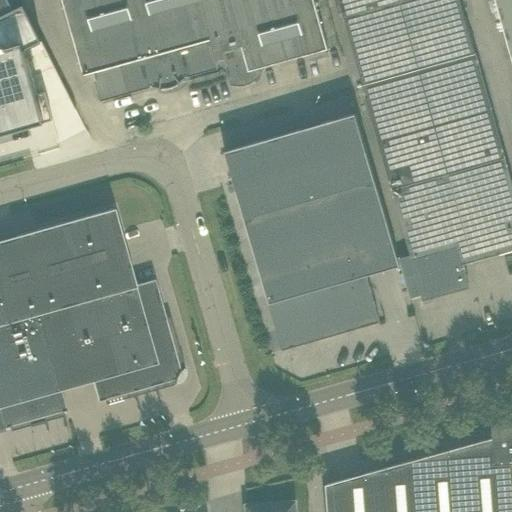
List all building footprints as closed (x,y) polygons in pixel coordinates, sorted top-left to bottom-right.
[(0,0),(0,17),(14,10),(13,10),(8,0),(0,0)] [(63,0),(78,56),(84,75),(96,72),(98,78),(95,79),(101,100),(151,86),(150,85),(151,84),(155,86),(158,87),(161,87),(161,85),(168,85),(173,84),(179,81),(180,82),(182,80),(184,78),(186,74),(188,75),(188,76),(218,67),(217,65),(225,63),(230,83),(229,84),(232,85),(234,85),(236,86),(239,86),(241,86),(243,85),(246,85),(248,84),(250,83),(252,82),(254,81),(256,79),(258,77),(259,76),(258,75),(256,68),(327,48),(322,29),(313,0),(63,0)] [(338,0),(343,17),(402,0),(338,0)] [(511,0),(494,0),(511,62),(511,0)] [(0,134),(52,120),(44,92),(36,94),(24,50),(41,40),(23,5),(13,10),(14,10),(0,17),(0,134)] [(463,264),(511,249),(511,184),(474,52),(362,84),(411,258),(422,300),(470,287),(467,276),(463,264)] [(355,113),(224,151),(282,349),(379,321),(366,274),(399,265),(355,113)] [(113,208),(0,239),(0,296),(7,321),(38,313),(60,391),(92,382),(98,401),(168,381),(178,364),(154,279),(135,285),(113,208)] [(7,321),(0,296),(0,410),(5,427),(66,410),(60,391),(38,313),(7,321)] [(511,511),(511,422),(491,424),(492,437),(325,484),(327,511),(511,511)] [(295,511),(295,501),(246,505),(246,511),(295,511)]
